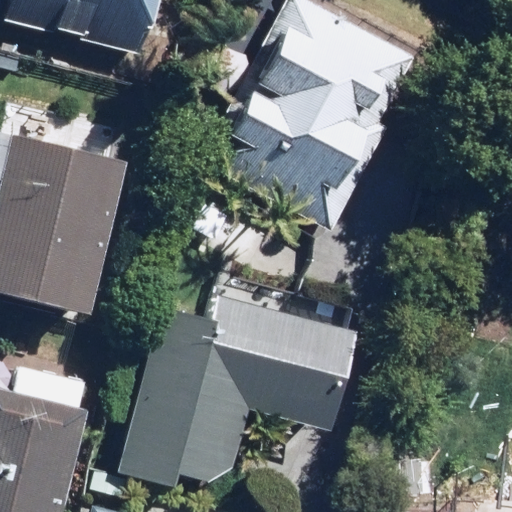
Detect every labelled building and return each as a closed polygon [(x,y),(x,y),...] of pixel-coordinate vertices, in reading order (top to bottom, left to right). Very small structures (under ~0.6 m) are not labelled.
[(6,0),(2,15),(142,52),(153,14),(164,17),(168,0),(6,0)] [(416,52),(321,0),(285,0),(198,159),(333,233),(391,128),(377,121),(416,52)] [(130,155),(14,127),(0,185),(0,284),(93,307),(130,155)] [(206,196),(190,226),(256,260),(272,229),(206,196)] [(214,312),(166,300),(122,464),(224,491),(247,404),(334,427),(364,316),(222,279),(214,312)] [(0,511),(64,511),(89,370),(0,354),(0,511)] [(511,511),(511,478),(466,476),(464,511),(511,511)] [(144,511),(98,500),(94,511),(144,511)]
